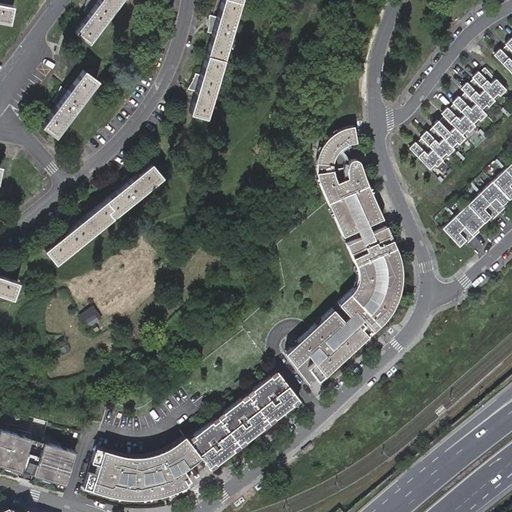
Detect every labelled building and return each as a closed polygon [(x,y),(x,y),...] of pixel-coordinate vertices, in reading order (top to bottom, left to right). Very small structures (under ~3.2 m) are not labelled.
[(97,0),(88,12),(75,30),(89,41),(119,0),(97,0)] [(83,9),(88,12),(97,0),(89,0),(88,2),(83,9)] [(202,65),(197,81),(190,101),(206,107),(238,0),(221,0),(219,9),(214,25),(202,65)] [(0,5),(0,23),(9,25),(12,9),(0,5)] [(209,24),(214,25),(219,9),(211,7),(211,18),(209,24)] [(511,32),(508,36),(509,37),(503,42),(497,47),(498,48),(492,54),(510,73),(511,70),(511,32)] [(189,79),(197,81),(202,65),(197,63),(194,70),(189,79)] [(458,131),(463,126),(465,129),(472,122),(470,120),(474,115),(476,117),(483,111),(478,106),(482,101),(484,103),(491,97),(489,95),(494,90),(496,92),(502,86),(481,65),(476,70),(477,71),(471,76),(470,76),(465,81),(465,82),(460,87),(462,90),(457,95),(458,96),(452,102),(451,101),(446,106),(446,107),(441,113),(436,119),(437,120),(431,125),(430,125),(425,130),(425,131),(419,136),(413,141),(414,142),(408,148),(426,166),(431,161),(433,163),(440,157),(437,155),(442,150),(444,152),(451,146),(449,144),(453,139),(456,141),(462,135),(458,131)] [(95,82),(82,72),(57,107),(41,128),(54,138),(95,82)] [(57,107),(67,93),(61,89),(56,100),(54,103),(57,107)] [(377,212),(356,158),(354,157),(349,158),(347,162),(345,168),(346,176),(334,180),(331,175),(330,167),(331,157),(335,148),(343,142),(354,138),(353,123),(344,125),(336,128),(325,137),(317,148),(315,158),(314,171),(336,228),(351,222),(362,218),(377,212)] [(511,153),(439,223),(456,241),(462,236),(465,238),(478,226),(475,223),(487,212),(489,215),(502,203),(500,200),(511,189),(511,188),(511,153)] [(133,173),(120,183),(73,222),(60,232),(44,245),(55,258),(160,173),(149,159),(133,173)] [(120,183),(133,173),(129,168),(124,172),(115,176),(120,183)] [(383,303),(389,291),(393,278),(394,266),(393,254),(380,221),(377,212),(362,218),(366,226),(355,231),(351,222),(336,228),(340,236),(350,264),(350,268),(349,275),(346,281),(330,295),(359,328),(371,317),(378,311),(383,303)] [(58,229),(60,232),(73,222),(68,217),(59,228),(58,229)] [(0,289),(11,293),(16,277),(0,272),(0,289)] [(359,328),(330,295),(323,301),(352,334),(359,328)] [(352,334),(323,301),(281,339),(289,350),(296,345),(304,356),(298,360),(308,372),(352,334)] [(289,350),(281,339),(275,344),(284,355),(289,350)] [(277,419),(295,406),(294,403),(300,399),(280,373),(275,379),(272,376),(256,390),(258,393),(245,402),(243,399),(225,413),(227,416),(215,425),(212,422),(196,436),(198,438),(191,442),(200,454),(211,467),(217,463),(219,465),(237,452),(234,449),(246,440),(248,442),(266,429),(264,427),(276,417),(277,419)] [(25,433),(0,425),(0,461),(17,467),(25,433)] [(191,442),(177,428),(162,441),(160,442),(177,461),(200,454),(191,442)] [(71,446),(41,437),(32,471),(62,479),(71,446)] [(147,490),(173,480),(176,479),(184,474),(182,472),(185,470),(177,461),(160,442),(142,449),(123,451),(89,443),(85,458),(93,459),(91,469),(83,468),(80,483),(117,491),(127,492),(147,490)]
